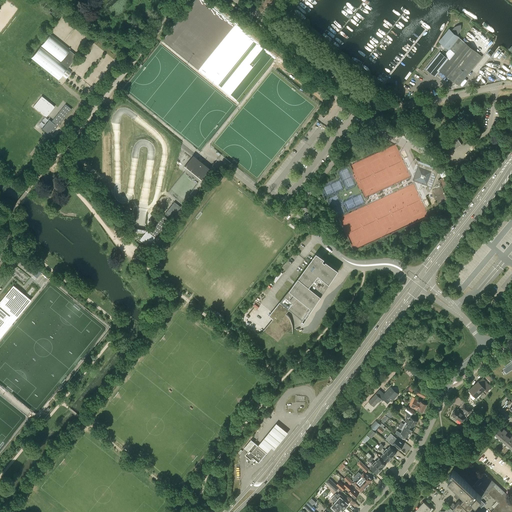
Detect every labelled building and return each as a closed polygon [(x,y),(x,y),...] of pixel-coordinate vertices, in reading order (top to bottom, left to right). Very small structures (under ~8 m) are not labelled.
[(448,48),(449,47),(450,48),(444,55),(449,59),(440,70),(459,86),(465,78),(460,74),(463,70),(468,74),(482,56),(464,41),(459,37),(457,36),(459,33),(460,32),(460,30),(461,29),(461,28),(461,26),(461,25),(460,25),(458,25),(457,25),(456,26),(455,27),(454,28),(453,28),(442,43),(443,42),(446,45),(445,46),(448,48)] [(66,79),(72,72),(68,68),(77,56),(50,35),(31,58),(58,80),(62,76),(66,79)] [(449,59),(444,55),(440,52),(428,67),(432,70),(431,72),(435,76),(440,70),(449,59)] [(40,113),(44,116),(46,117),(49,114),(54,107),(41,96),(33,107),(40,113)] [(71,109),(65,104),(51,122),(49,120),(42,129),(48,133),(49,132),(52,134),(71,109)] [(441,149),(446,155),(462,145),(457,138),(441,149)] [(194,154),(193,155),(187,150),(179,160),(185,165),(201,178),(210,167),(211,165),(210,166),(199,158),(201,156),(200,156),(198,154),(197,156),(194,154)] [(426,183),(429,189),(430,192),(439,168),(427,164),(415,159),(416,162),(419,167),(416,176),(418,180),(426,183)] [(171,219),(180,207),(174,202),(173,203),(166,211),(165,214),(171,219)] [(157,223),(149,233),(147,231),(139,240),(142,241),(148,247),(156,238),(155,237),(169,220),(163,215),(157,223)] [(280,302),(271,312),(269,315),(273,319),(278,323),(289,332),(293,327),(293,326),(292,326),(292,325),(292,324),(292,323),(292,322),(291,321),(291,320),(290,319),(290,318),(289,318),(289,317),(289,316),(288,316),(288,315),(287,314),(286,313),(289,309),(301,319),(302,320),(301,321),(303,323),(338,270),(339,270),(336,268),(324,260),(325,259),(322,257),(316,253),(316,254),(312,258),(309,263),(295,282),(293,285),(289,290),(288,292),(280,302)] [(41,272),(31,265),(28,269),(27,269),(37,277),(41,272)] [(0,331),(27,299),(24,296),(22,295),(19,292),(12,286),(0,301),(0,331)] [(478,381),(469,390),(476,397),(485,389),(487,391),(490,388),(482,379),(479,382),(478,381)] [(392,402),(398,394),(391,387),(384,394),(380,390),(369,401),(374,406),(381,398),(383,400),(386,397),(392,402)] [(427,393),(419,389),(417,394),(424,398),(427,393)] [(423,412),(426,404),(413,398),(409,406),(417,409),(423,412)] [(461,414),(456,409),(452,415),(461,422),(465,417),(466,417),(471,410),(464,405),(461,409),(464,410),(461,414)] [(405,407),(403,411),(409,416),(412,413),(405,407)] [(391,417),(394,412),(389,409),(386,414),(391,417)] [(417,421),(410,417),(407,422),(414,426),(417,421)] [(378,423),(376,421),(370,427),(372,428),(375,431),(380,425),(378,423)] [(414,426),(407,422),(405,425),(401,423),(400,425),(411,432),(414,426)] [(268,452),(268,453),(272,448),(274,449),(274,450),(288,433),(288,432),(277,423),(259,445),(268,452)] [(404,435),(408,437),(411,432),(400,425),(398,428),(402,430),(400,433),(397,431),(395,433),(402,439),(404,435)] [(494,435),(498,439),(505,430),(504,429),(502,431),(499,429),(498,430),(496,428),(486,439),(489,441),(491,439),(494,435)] [(505,430),(498,439),(502,442),(507,436),(505,434),(507,432),(505,430)] [(388,441),(392,445),(393,444),(399,449),(404,444),(397,439),(393,436),(388,441)] [(507,436),(502,442),(506,446),(511,439),(511,436),(510,438),(507,436)] [(263,449),(259,445),(253,441),(252,439),(245,448),(246,449),(249,451),(246,455),(251,459),(253,457),(259,462),(268,452),(263,449)] [(386,448),(384,450),(392,457),(396,452),(389,447),(387,449),(386,448)] [(388,462),(392,457),(384,450),(382,452),(383,453),(381,456),(388,462)] [(376,460),(374,462),(381,469),(385,465),(379,459),(377,461),(376,460)] [(377,474),(381,469),(374,462),(372,464),(373,465),(371,468),(377,474)] [(478,511),(479,510),(479,509),(480,509),(484,504),(485,504),(485,503),(484,503),(481,500),(488,492),(491,494),(490,495),(499,503),(490,511),(511,511),(511,504),(509,501),(511,498),(508,495),(485,473),(472,487),(453,470),(450,474),(451,475),(449,478),(466,493),(465,494),(466,496),(463,494),(459,493),(461,495),(462,496),(462,497),(460,499),(462,500),(461,501),(459,500),(455,504),(454,503),(453,502),(450,505),(450,506),(449,506),(445,511),(441,511),(440,511),(478,511)] [(361,474),(358,477),(367,486),(372,480),(367,474),(367,475),(364,472),(362,475),(361,474)] [(344,479),(351,485),(354,482),(347,476),(344,479)] [(355,486),(355,487),(361,492),(367,486),(358,477),(355,481),(356,482),(353,484),(355,486)] [(339,488),(329,478),(326,482),(329,485),(336,491),(339,488)] [(353,489),(352,489),(347,483),(344,485),(340,481),(337,485),(343,491),(346,487),(350,491),(349,492),(355,498),(358,494),(353,489)] [(343,497),(339,493),(335,497),(338,499),(331,507),(332,507),(331,508),(335,511),(337,511),(338,511),(341,509),(343,511),(343,510),(344,508),(345,508),(348,504),(342,498),(343,497)] [(313,496),(308,502),(312,505),(317,500),(313,496)] [(429,511),(431,508),(431,509),(431,508),(424,501),(413,511),(427,511),(428,511),(427,511),(428,510),(429,511)]
